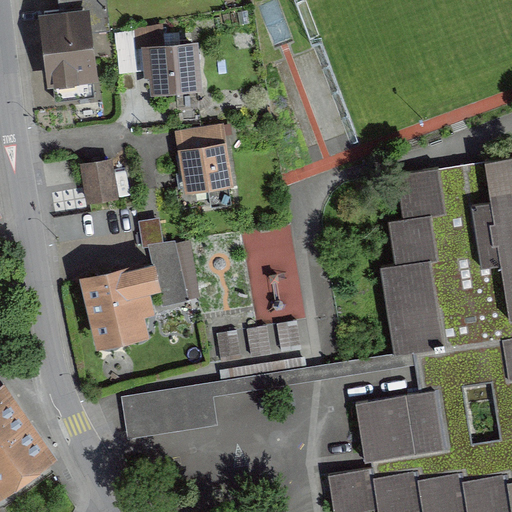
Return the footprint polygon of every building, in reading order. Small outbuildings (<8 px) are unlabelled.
[(54,0),(56,12),(84,9),(86,35),(111,33),(107,0),(54,0)] [(86,35),(84,9),(56,12),(37,14),(46,99),(92,94),(86,35)] [(195,88),(191,43),(138,49),(143,93),(195,88)] [(172,148),(219,141),(216,126),(169,132),(172,148)] [(172,148),(178,193),(226,186),(219,141),(172,148)] [(511,158),(480,164),(506,320),(511,318),(511,158)] [(109,159),(83,163),(89,200),(115,196),(109,159)] [(511,340),(511,318),(506,320),(480,164),(456,167),(434,170),(441,213),(425,216),(432,259),(424,261),(439,348),(415,352),(417,367),(419,380),(421,395),(438,392),(448,450),(365,464),(366,470),(367,476),(411,468),(413,478),(456,470),(458,480),(500,472),(502,484),(511,482),(511,380),(505,382),(498,343),(511,340)] [(441,213),(434,170),(394,176),(402,220),(425,216),(441,213)] [(432,259),(425,216),(402,220),(384,222),(392,266),(424,261),(432,259)] [(439,348),(424,261),(392,266),(376,269),(391,356),(415,352),(439,348)] [(144,262),(70,277),(84,348),(138,337),(134,317),(146,314),(141,290),(149,289),(144,262)] [(295,322),(277,325),(281,352),(299,350),(295,322)] [(264,328),(246,330),(250,358),(268,355),(264,328)] [(236,332),(217,335),(221,362),(240,359),(236,332)] [(511,340),(498,343),(505,382),(511,380),(511,340)] [(391,356),(118,398),(121,419),(125,441),(218,426),(215,404),(214,398),(335,380),(417,367),(415,352),(391,356)] [(303,356),(230,368),(223,369),(224,380),(304,367),(303,356)] [(0,492),(46,463),(0,391),(0,492)] [(421,395),(355,406),(365,464),(448,450),(438,392),(421,395)] [(320,511),(310,434),(271,440),(280,511),(320,511)] [(373,511),(417,511),(419,511),(413,478),(411,468),(367,476),(373,511)] [(326,511),(366,511),(373,511),(367,476),(366,470),(320,478),(326,511)] [(418,511),(460,511),(464,511),(458,480),(456,470),(413,478),(419,511),(418,511)] [(464,511),(506,511),(502,484),(500,472),(458,480),(464,511)] [(511,511),(511,482),(502,484),(506,511),(511,511)]
